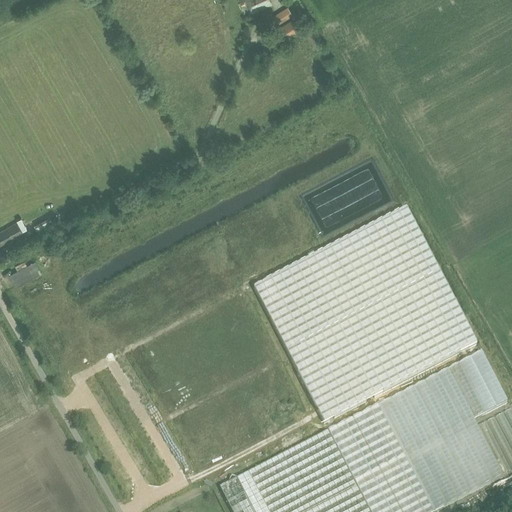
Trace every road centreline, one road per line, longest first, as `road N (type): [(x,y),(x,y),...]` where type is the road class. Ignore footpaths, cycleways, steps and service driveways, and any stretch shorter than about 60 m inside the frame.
road 1 (track): [(0,265),(194,159),(265,15)]
road 2 (unclassified): [(120,511),(0,298)]
